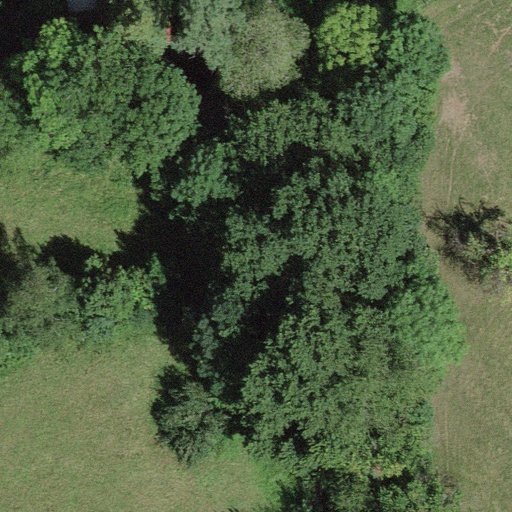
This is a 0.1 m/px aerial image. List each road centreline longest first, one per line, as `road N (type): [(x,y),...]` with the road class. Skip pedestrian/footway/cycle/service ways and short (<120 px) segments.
road 1 (track): [(346,511),(306,280),(278,178),(243,136)]
road 2 (track): [(278,178),(396,43),(464,0)]
road 3 (residential): [(243,136),(163,92),(0,66)]
